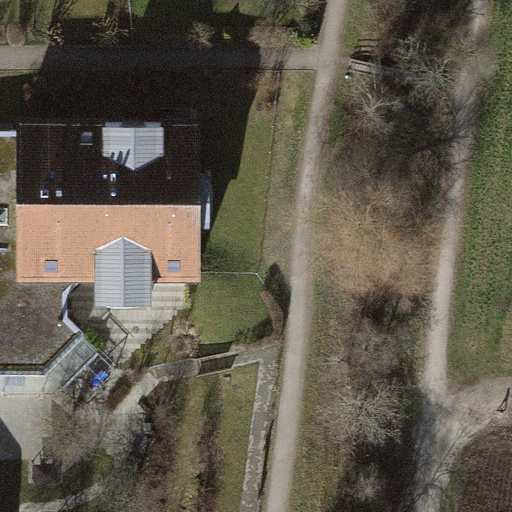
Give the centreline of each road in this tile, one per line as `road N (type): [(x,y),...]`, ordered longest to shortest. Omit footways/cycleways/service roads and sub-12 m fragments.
road 1 (track): [(278,511),(338,0)]
road 2 (track): [(436,457),(446,256),(480,0)]
road 3 (track): [(511,396),(473,412),(454,431),(436,457),(423,511)]
